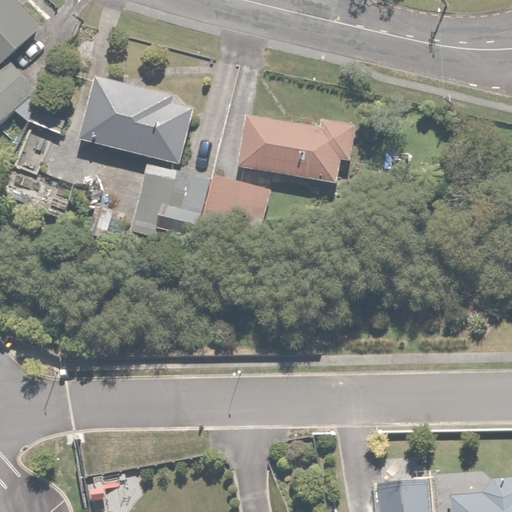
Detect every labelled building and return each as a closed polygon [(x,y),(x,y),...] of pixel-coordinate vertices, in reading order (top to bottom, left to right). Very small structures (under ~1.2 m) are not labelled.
[(50,30),(23,0),(0,0),(0,128),(1,130),(46,90),(18,58),(50,30)] [(100,79),(85,140),(190,165),(202,112),(179,106),(181,98),(100,79)] [(251,116),(243,169),(343,184),(346,164),(356,165),(362,127),(322,121),(322,127),(251,116)] [(205,226),(212,180),(150,169),(139,227),(203,239),(205,226)] [(212,180),(205,226),(272,238),(280,192),(212,180)] [(511,511),(511,478),(498,479),(491,494),(456,495),(456,511),(438,511),(438,485),(385,486),(385,511),(511,511)]
